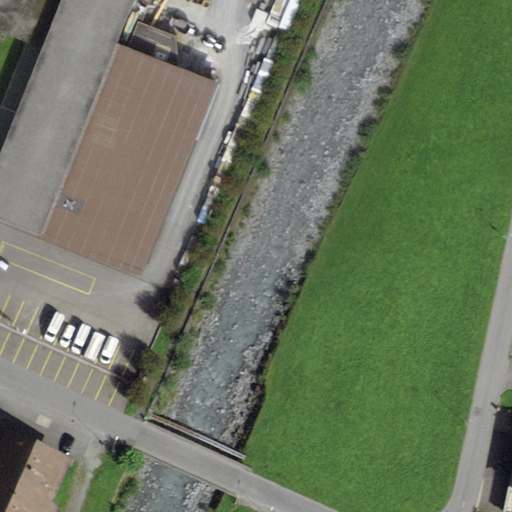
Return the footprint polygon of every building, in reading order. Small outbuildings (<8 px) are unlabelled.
[(211,81),(129,48),(147,0),(60,0),(44,43),(0,152),(0,209),(138,265),(211,81)] [(0,0),(0,24),(30,37),(44,43),(60,0),(0,0)] [(144,19),(136,37),(175,53),(182,35),(144,19)] [(30,37),(0,112),(0,152),(44,43),(30,37)] [(0,483),(45,503),(47,504),(65,465),(43,455),(5,439),(0,449),(0,483)] [(0,511),(41,511),(45,503),(0,483),(0,511)]
